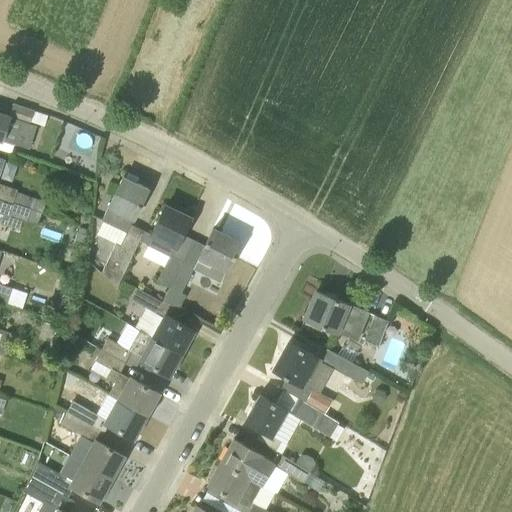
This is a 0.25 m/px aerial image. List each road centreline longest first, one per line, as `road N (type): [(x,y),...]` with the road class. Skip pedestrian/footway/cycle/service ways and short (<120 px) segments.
road 1 (unclassified): [(300,221),(0,73)]
road 2 (residential): [(140,511),(300,221)]
road 3 (unclassified): [(511,364),(300,221)]
